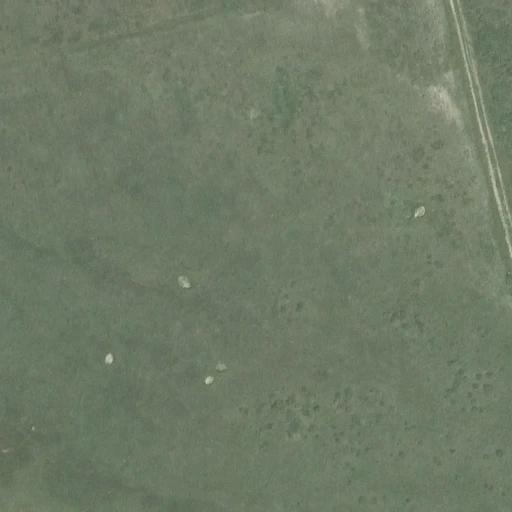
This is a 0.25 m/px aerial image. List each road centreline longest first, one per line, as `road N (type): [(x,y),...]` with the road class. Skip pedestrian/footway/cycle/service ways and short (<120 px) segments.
road 1 (track): [(0,68),(266,0)]
road 2 (track): [(511,231),(451,0)]
